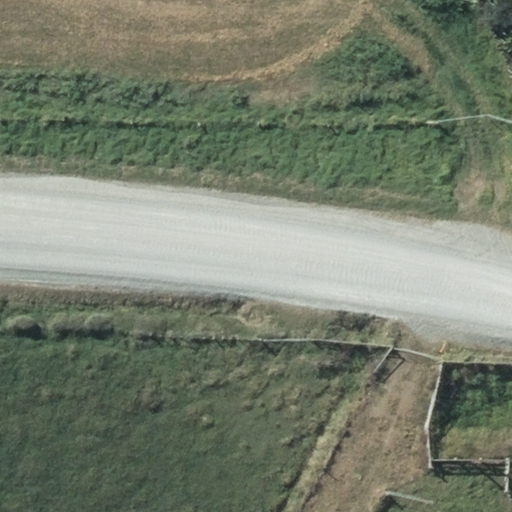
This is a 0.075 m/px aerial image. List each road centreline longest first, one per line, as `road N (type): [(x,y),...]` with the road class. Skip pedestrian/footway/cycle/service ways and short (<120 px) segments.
road 1 (tertiary): [(511,303),(276,253),(0,224)]
road 2 (track): [(445,286),(338,511)]
